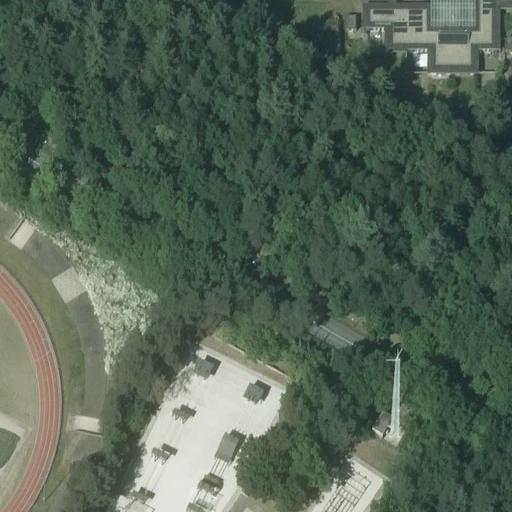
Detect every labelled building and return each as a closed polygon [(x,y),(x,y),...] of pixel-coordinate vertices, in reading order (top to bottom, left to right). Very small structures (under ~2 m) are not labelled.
[(451,79),(473,79),(473,56),(496,56),(496,13),(495,0),(472,0),(472,31),(451,31),(451,79)] [(511,0),(495,0),(496,13),(511,13),(511,0)] [(407,10),(363,10),(363,34),(367,34),(367,33),(385,33),(385,56),(407,56),(407,10)] [(451,31),(430,31),(430,10),(407,10),(407,56),(428,56),(428,79),(451,79),(451,31)] [(344,33),(355,33),(355,20),(344,20),(344,33)] [(438,119),(452,119),(452,107),(439,107),(438,119)] [(372,434),(382,440),(392,423),(382,417),(372,434)]
